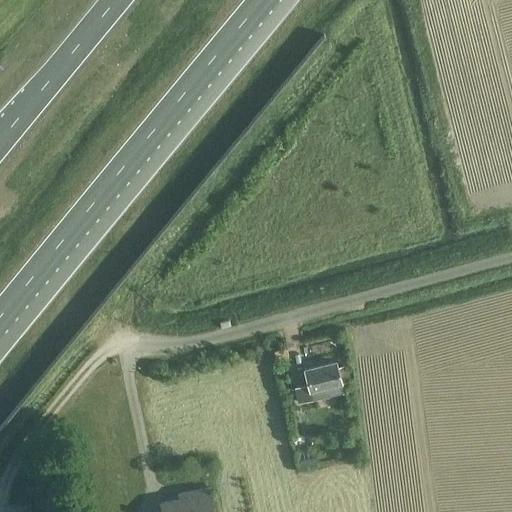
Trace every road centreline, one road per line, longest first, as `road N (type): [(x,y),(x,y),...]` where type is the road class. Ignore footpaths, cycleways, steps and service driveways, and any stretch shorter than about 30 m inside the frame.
road 1 (unclassified): [(3,484),(102,348),(250,333),(511,260)]
road 2 (trunk): [(0,323),(266,0)]
road 3 (trunk): [(116,0),(0,140)]
